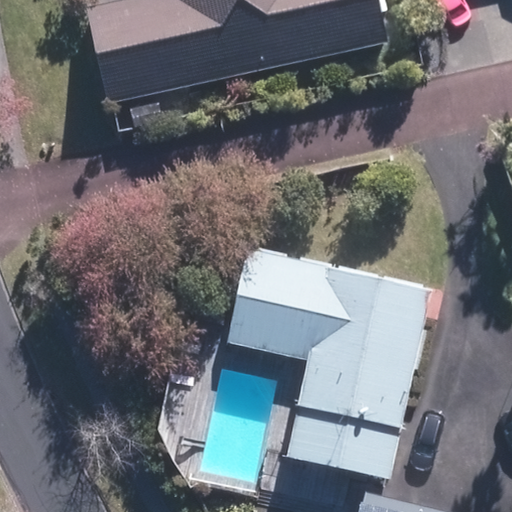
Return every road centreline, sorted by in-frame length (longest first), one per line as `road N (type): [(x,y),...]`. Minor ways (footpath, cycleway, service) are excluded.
road 1 (unknown): [(0,226),(88,179),(511,82)]
road 2 (residential): [(0,368),(65,511)]
